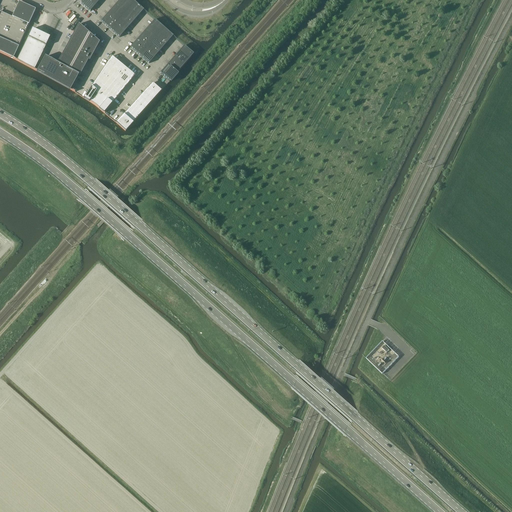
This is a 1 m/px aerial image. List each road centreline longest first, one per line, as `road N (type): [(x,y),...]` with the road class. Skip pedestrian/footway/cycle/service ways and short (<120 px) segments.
road 1 (primary): [(464,511),(91,183),(0,114)]
road 2 (primary): [(0,132),(81,194),(438,511)]
road 3 (track): [(0,333),(297,0)]
road 4 (track): [(0,307),(275,0)]
road 5 (track): [(324,314),(476,0)]
